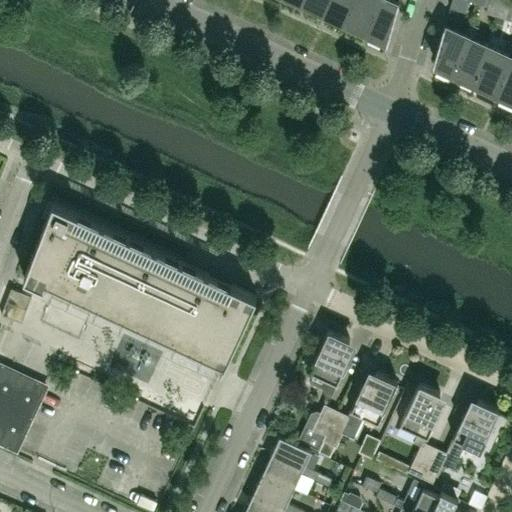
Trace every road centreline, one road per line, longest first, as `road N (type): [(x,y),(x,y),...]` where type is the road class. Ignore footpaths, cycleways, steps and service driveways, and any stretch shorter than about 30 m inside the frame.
road 1 (residential): [(308,287),(32,158)]
road 2 (residential): [(388,111),(150,0)]
road 3 (residential): [(204,511),(308,287)]
road 4 (residential): [(511,382),(308,287)]
road 5 (residential): [(308,287),(388,111)]
road 6 (residential): [(511,168),(388,111)]
